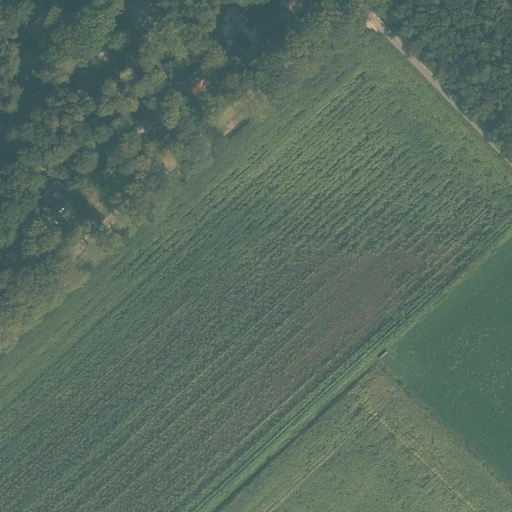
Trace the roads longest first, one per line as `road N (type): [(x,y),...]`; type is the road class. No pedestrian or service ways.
road 1 (unclassified): [(0,318),(356,1)]
road 2 (unclassified): [(511,162),(356,1)]
road 3 (track): [(0,89),(58,49),(107,0)]
